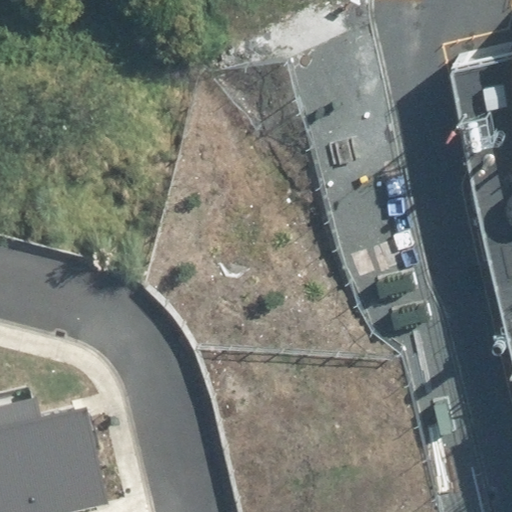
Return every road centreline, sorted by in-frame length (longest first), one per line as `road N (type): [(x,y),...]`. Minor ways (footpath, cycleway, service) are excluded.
road 1 (unknown): [(511,419),(469,188),(418,0)]
road 2 (residential): [(191,511),(154,361),(124,323),(50,287),(0,274)]
